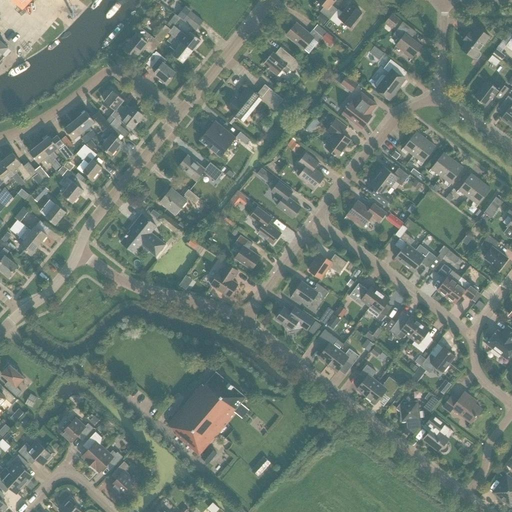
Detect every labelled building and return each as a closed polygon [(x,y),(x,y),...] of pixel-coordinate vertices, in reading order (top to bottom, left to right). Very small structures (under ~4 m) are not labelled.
[(31,0),(13,0),(23,9),(31,0)] [(328,18),(330,19),(337,10),(331,5),(335,0),(316,0),(324,7),(320,12),(321,13),(328,18)] [(337,10),(330,19),(338,26),(342,21),(350,27),(361,13),(350,4),(342,13),(338,9),(337,10)] [(190,11),(187,16),(200,27),(203,22),(190,11)] [(320,14),(316,19),(318,20),(320,21),(324,24),(328,18),(321,13),(320,14)] [(399,19),(391,13),(384,23),(392,28),(399,19)] [(175,14),(166,26),(165,25),(154,38),(142,28),(137,34),(136,33),(124,49),(134,58),(143,48),(151,54),(171,29),(180,18),(175,14)] [(200,27),(187,16),(183,20),(196,31),(200,27)] [(416,32),(402,22),(393,34),(400,40),(396,46),(405,53),(404,53),(411,59),(421,46),(411,38),(416,32)] [(310,34),(296,23),(287,35),(304,50),(313,39),(319,43),(322,39),(330,45),(335,39),(317,25),(313,30),(310,34)] [(489,37),(477,27),(472,34),(469,32),(463,40),(465,42),(460,49),(473,58),(475,59),(477,59),(478,59),(480,56),(481,54),(480,52),(478,51),(489,37)] [(496,33),(496,34),(495,35),(503,40),(508,33),(500,28),(496,33)] [(171,36),(191,52),(201,40),(190,32),(186,38),(176,30),(171,36)] [(182,63),(191,52),(171,36),(167,41),(171,44),(170,46),(175,51),(172,54),(182,63)] [(275,54),(273,52),(263,64),(278,77),(282,71),(286,74),(288,74),(290,70),(292,71),(294,71),(300,64),(281,47),(275,54)] [(496,50),(493,53),(498,58),(502,53),(496,49),(496,50)] [(149,60),(146,64),(151,68),(154,64),(159,67),(154,73),(166,83),(175,72),(163,63),(165,60),(161,56),(156,52),(154,54),(154,53),(149,59),(149,60)] [(386,77),(384,75),(382,75),(376,83),(376,86),(378,87),(376,89),(389,99),(405,79),(398,74),(402,69),(390,60),(384,68),(389,73),(386,77)] [(342,72),(336,80),(337,80),(338,82),(341,83),(347,75),(342,72)] [(358,84),(347,75),(341,83),(340,84),(351,93),(358,84)] [(274,77),(271,81),(274,85),(277,87),(281,82),(274,77)] [(500,99),(508,89),(500,82),(496,88),(486,81),(474,96),(486,106),(494,95),(500,99)] [(259,97),(274,110),(283,99),(265,85),(257,94),(248,87),(240,98),(241,98),(239,100),(235,97),(227,108),(231,111),(230,111),(240,120),(259,97)] [(113,91),(104,102),(115,111),(111,115),(115,119),(116,119),(124,108),(120,105),(124,100),(113,91)] [(369,114),(376,105),(361,93),(354,102),(352,101),(342,114),(362,129),(371,116),(369,114)] [(498,109),(504,114),(501,119),(510,126),(511,122),(511,98),(508,96),(498,109)] [(115,119),(111,125),(116,129),(121,123),(120,122),(122,119),(133,128),(143,116),(132,107),(130,109),(126,105),(124,108),(116,119),(115,119)] [(86,111),(75,120),(90,139),(96,135),(101,131),(109,124),(99,111),(91,118),(86,111)] [(236,119),(232,115),(227,121),(232,124),(236,119)] [(311,123),(312,124),(316,127),(320,122),(315,118),(311,123)] [(344,150),(351,141),(342,133),(347,127),(336,119),(326,131),(333,137),(325,147),(339,158),(345,151),(344,150)] [(75,120),(64,129),(74,140),(81,133),(84,136),(81,138),(86,143),(90,139),(75,120)] [(220,156),(235,138),(215,122),(200,140),(220,156)] [(109,124),(101,131),(109,137),(101,147),(111,155),(122,142),(116,138),(119,135),(119,136),(121,134),(119,132),(116,129),(111,125),(109,124)] [(250,140),(240,132),(236,137),(246,144),(250,140)] [(413,155),(425,139),(415,132),(403,148),(403,147),(400,151),(405,154),(407,151),(413,155)] [(44,140),(39,144),(49,156),(52,159),(53,157),(55,159),(57,157),(53,152),(57,148),(59,150),(65,145),(62,140),(57,135),(52,140),(49,136),(48,137),(47,135),(42,138),(44,140)] [(66,137),(62,140),(65,145),(68,149),(73,146),(66,137)] [(435,147),(425,139),(413,155),(418,160),(416,163),(421,166),(423,162),(435,147)] [(91,140),(86,144),(91,150),(92,149),(96,146),(92,141),(91,140)] [(300,146),(294,142),(289,148),(295,152),(300,146)] [(39,144),(29,152),(39,163),(43,159),(48,165),(50,163),(55,170),(58,168),(49,156),(39,144)] [(65,145),(59,150),(67,160),(73,155),(65,145)] [(93,152),(85,145),(77,154),(84,160),(77,168),(83,173),(83,172),(92,179),(101,167),(92,160),(89,157),(93,152)] [(395,152),(391,156),(393,157),(396,160),(400,155),(395,151),(395,152)] [(12,153),(3,161),(12,172),(22,185),(25,183),(17,173),(19,171),(16,168),(21,164),(12,153)] [(313,190),(324,176),(314,168),(318,163),(306,153),(298,164),(304,169),(298,177),(306,183),(305,184),(313,190)] [(440,176),(453,160),(443,153),(431,168),(428,172),(433,175),(435,172),(440,176)] [(188,155),(178,167),(196,181),(205,169),(188,155)] [(463,168),(453,160),(440,176),(446,180),(444,183),(448,187),(451,183),(463,168)] [(3,161),(0,162),(0,185),(4,181),(3,179),(2,180),(7,176),(9,179),(12,177),(20,187),(22,185),(12,172),(3,161)] [(32,178),(37,174),(35,171),(29,163),(23,167),(32,178)] [(218,179),(222,174),(210,164),(205,169),(218,179)] [(68,170),(63,166),(58,172),(63,176),(68,170)] [(383,166),(376,176),(391,187),(395,181),(401,185),(409,175),(399,168),(394,174),(383,166)] [(44,182),(49,178),(40,168),(35,171),(37,174),(44,182)] [(257,174),(257,175),(263,179),(267,173),(266,171),(263,169),(262,168),(258,173),(257,174)] [(417,177),(420,173),(413,168),(412,170),(410,172),(417,177)] [(78,178),(84,183),(87,180),(78,173),(77,174),(75,176),(78,178)] [(468,197),(480,181),(470,174),(459,189),(458,189),(456,193),(460,196),(462,193),(468,197)] [(376,176),(369,185),(374,189),(369,194),(385,206),(392,197),(387,193),(391,187),(376,176)] [(73,203),(83,190),(73,182),(72,182),(67,178),(63,183),(68,188),(63,195),(73,203)] [(292,192),(279,181),(271,191),(282,199),(277,206),(292,218),(301,207),(288,197),(292,192)] [(490,188),(480,181),(468,197),(474,201),(471,204),(476,208),(478,204),(490,188)] [(433,186),(432,189),(436,192),(440,187),(435,184),(433,186)] [(49,190),(43,185),(32,197),(37,202),(49,190)] [(3,191),(12,198),(16,194),(6,186),(3,191)] [(25,200),(29,194),(22,189),(18,194),(25,200)] [(183,198),(171,189),(160,202),(175,214),(186,201),(189,198),(195,203),(199,198),(189,190),(185,195),(183,198)] [(3,191),(0,194),(0,196),(8,203),(12,198),(3,191)] [(249,199),(242,194),(239,199),(246,204),(249,199)] [(447,196),(445,199),(449,202),(453,197),(449,194),(447,196)] [(0,196),(0,203),(5,207),(8,203),(0,196)] [(495,199),(492,202),(498,207),(502,202),(496,197),(495,199)] [(46,206),(40,212),(46,217),(55,224),(65,212),(56,204),(56,205),(50,200),(46,206)] [(369,209),(357,201),(346,216),(354,222),(355,221),(363,227),(371,217),(378,222),(386,213),(373,204),(369,209)] [(408,208),(406,210),(407,211),(411,214),(416,207),(411,204),(408,208)] [(506,229),(503,233),(510,239),(511,237),(511,206),(506,214),(511,218),(511,219),(506,227),(507,227),(506,229)] [(272,218),(257,207),(249,217),(261,226),(257,232),(272,244),(281,233),(268,223),(272,218)] [(152,211),(151,213),(157,218),(156,219),(159,222),(162,222),(165,219),(153,210),(152,211)] [(156,256),(165,244),(151,233),(156,226),(141,214),(134,224),(135,225),(121,242),(134,253),(143,242),(151,249),(149,251),(156,256)] [(402,225),(394,219),(389,225),(397,231),(402,225)] [(18,220),(14,225),(38,245),(47,235),(36,226),(31,231),(18,220)] [(38,245),(14,225),(10,230),(24,240),(20,246),(31,255),(38,245)] [(5,235),(1,240),(4,243),(11,235),(7,232),(5,235)] [(395,258),(404,265),(415,250),(410,246),(414,240),(404,233),(396,243),(403,247),(395,258)] [(235,259),(251,270),(260,257),(249,249),(252,243),(240,235),(234,243),(242,249),(235,259)] [(499,270),(508,259),(495,249),(500,243),(488,235),(481,245),(489,251),(484,258),(493,264),(492,266),(499,270)] [(0,245),(4,249),(0,253),(0,259),(1,260),(0,261),(0,269),(9,277),(17,266),(5,256),(9,252),(8,251),(11,248),(4,243),(1,240),(0,239),(0,245)] [(199,244),(192,239),(188,245),(196,250),(199,244)] [(23,251),(16,245),(13,249),(20,255),(23,251)] [(440,253),(437,258),(438,259),(441,261),(445,255),(448,252),(449,250),(445,247),(440,253)] [(415,250),(404,265),(413,272),(421,262),(428,267),(435,257),(425,249),(421,255),(415,250)] [(448,252),(445,255),(450,259),(454,254),(452,253),(449,250),(448,252)] [(330,261),(320,254),(309,271),(320,279),(329,267),(339,274),(347,263),(334,254),(330,261)] [(353,273),(356,265),(349,262),(345,270),(353,273)] [(210,285),(229,297),(238,284),(232,280),(238,271),(226,264),(220,273),(219,272),(210,285)] [(444,264),(437,274),(447,281),(439,292),(446,297),(457,282),(461,277),(444,264)] [(457,282),(446,297),(455,304),(463,294),(471,300),(478,291),(461,277),(457,282)] [(312,289),(302,282),(293,294),(309,305),(316,295),(323,300),(328,292),(316,283),(312,289)] [(365,303),(370,307),(381,292),(372,285),(368,290),(362,285),(352,298),(362,306),(365,303)] [(381,292),(370,307),(375,311),(372,314),(381,321),(391,308),(386,304),(390,299),(381,292)] [(481,310),(485,306),(480,302),(477,307),(481,310)] [(346,310),(339,305),(334,313),(341,317),(346,310)] [(291,313),(283,308),(276,319),(285,325),(286,330),(294,329),(294,326),(296,323),(306,330),(313,320),(295,307),(291,313)] [(329,317),(322,313),(318,320),(325,324),(329,317)] [(327,325),(333,330),(340,320),(334,315),(327,325)] [(404,333),(409,337),(420,323),(411,316),(408,321),(401,316),(390,330),(401,338),(404,333)] [(323,325),(318,322),(315,326),(320,330),(323,325)] [(420,323),(409,337),(414,341),(412,344),(422,352),(432,339),(426,334),(430,330),(420,323)] [(511,331),(508,328),(503,336),(498,332),(488,345),(507,360),(511,353),(511,331)] [(376,334),(370,330),(365,336),(371,340),(376,334)] [(320,342),(326,347),(318,357),(328,364),(339,350),(343,344),(328,332),(320,342)] [(373,344),(366,339),(361,346),(368,351),(373,344)] [(381,351),(375,346),(370,352),(376,357),(381,351)] [(345,354),(339,350),(328,364),(337,372),(345,361),(351,366),(359,356),(349,348),(345,354)] [(455,356),(443,348),(436,358),(430,353),(426,359),(420,366),(429,373),(435,366),(442,372),(455,356)] [(418,357),(415,362),(420,366),(426,359),(420,355),(418,357)] [(5,370),(1,374),(9,381),(12,384),(8,388),(17,397),(22,392),(16,387),(25,378),(14,368),(14,367),(8,363),(4,369),(5,370)] [(419,368),(412,363),(411,364),(407,368),(415,374),(419,368)] [(357,389),(366,397),(377,382),(372,377),(376,372),(366,364),(358,375),(364,379),(357,389)] [(245,397),(216,372),(204,386),(202,384),(168,425),(177,432),(175,434),(200,455),(236,413),(233,411),(245,397)] [(382,385),(377,382),(366,397),(375,404),(383,393),(390,398),(400,385),(389,377),(382,385)] [(443,382),(442,384),(448,389),(451,385),(445,380),(443,382)] [(0,404),(6,399),(11,403),(16,398),(6,390),(2,394),(0,392),(0,404)] [(472,398),(464,392),(458,401),(451,396),(443,407),(449,412),(452,409),(471,423),(481,409),(470,400),(472,398)] [(426,395),(425,398),(429,401),(433,396),(428,393),(426,395)] [(38,398),(30,394),(25,403),(32,407),(38,398)] [(400,411),(401,422),(407,421),(408,425),(409,426),(408,428),(414,433),(413,434),(414,434),(423,422),(420,419),(417,401),(407,402),(404,400),(404,399),(403,399),(396,409),(397,408),(400,411)] [(435,423),(423,439),(439,451),(439,452),(440,452),(440,453),(441,453),(442,453),(443,453),(444,453),(445,453),(446,453),(447,452),(448,452),(448,451),(449,451),(449,450),(449,449),(449,448),(449,447),(449,446),(449,445),(448,444),(448,443),(447,443),(447,442),(446,442),(449,439),(444,435),(449,429),(444,424),(445,423),(434,414),(430,419),(435,423)] [(95,416),(90,421),(91,422),(92,424),(94,425),(99,420),(95,416)] [(82,441),(94,428),(88,423),(85,427),(76,418),(72,422),(69,420),(63,427),(65,429),(62,433),(71,442),(77,436),(82,441)] [(82,456),(91,464),(105,449),(100,445),(102,438),(96,432),(83,445),(88,450),(82,456)] [(14,438),(8,433),(3,438),(9,443),(14,438)] [(3,440),(0,442),(0,448),(5,453),(11,447),(3,440)] [(26,443),(18,452),(29,462),(33,458),(35,458),(43,465),(55,453),(48,447),(45,449),(37,441),(31,448),(26,443)] [(217,453),(210,447),(201,457),(208,463),(217,453)] [(105,449),(91,464),(99,472),(105,466),(110,471),(123,457),(118,452),(116,453),(113,450),(110,454),(105,449)] [(14,466),(9,471),(24,485),(32,477),(26,471),(24,469),(24,467),(28,463),(18,454),(10,463),(14,466)] [(258,476),(270,463),(263,457),(251,470),(258,476)] [(131,484),(134,480),(125,471),(130,466),(124,461),(112,475),(117,480),(111,486),(120,495),(124,491),(127,494),(133,486),(131,484)] [(1,473),(0,474),(0,487),(3,490),(6,486),(8,486),(17,494),(24,485),(9,471),(6,468),(1,473)] [(511,478),(507,475),(492,493),(511,507),(511,505),(511,478)] [(81,511),(75,506),(77,503),(71,497),(59,510),(61,511),(81,511)]
